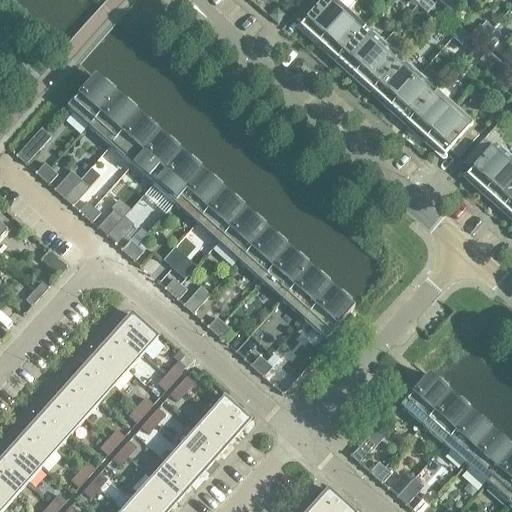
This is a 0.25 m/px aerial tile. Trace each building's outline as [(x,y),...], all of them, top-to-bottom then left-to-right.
[(348,11),(338,1),(339,0),(308,0),(296,14),(305,22),(299,28),(306,35),(308,39),(315,47),(348,11)] [(446,9),(452,3),(448,0),(436,0),(446,9)] [(446,9),(455,17),(461,10),(452,3),(446,9)] [(348,11),(315,47),(322,52),(329,55),(335,61),(364,29),(358,23),(360,21),(348,11)] [(452,39),(460,30),(451,21),(443,30),(452,39)] [(482,41),(488,35),(478,26),(472,32),(482,41)] [(364,29),(335,61),(342,67),(348,76),(351,79),(384,43),(372,32),(370,34),(364,29)] [(462,47),(470,38),(460,30),(452,39),(462,47)] [(482,41),(491,50),(497,43),(488,35),(482,41)] [(384,43),(351,79),(355,82),(364,87),(371,93),(400,61),(393,55),(395,53),(384,43)] [(496,62),(486,53),(478,62),(488,70),(496,62)] [(400,61),(371,93),(378,99),(382,106),(387,111),(420,75),(408,65),(406,67),(400,61)] [(420,75),(387,111),(392,116),(400,119),(407,125),(435,93),(429,87),(431,85),(420,75)] [(66,109),(88,128),(116,98),(93,78),(66,109)] [(435,93),(407,125),(413,131),(418,140),(422,144),(455,107),(444,97),(442,99),(435,93)] [(116,98),(88,128),(110,148),(137,117),(116,98)] [(455,107),(422,144),(430,149),(436,151),(443,158),(449,151),(457,159),(478,136),(469,129),(472,126),(465,119),(467,117),(455,107)] [(137,117),(110,148),(131,167),(159,136),(137,117)] [(159,136),(131,167),(153,186),(180,156),(159,136)] [(33,139),(16,158),(25,166),(42,147),(33,139)] [(491,149),(483,141),(462,164),(471,172),(465,178),(473,184),(477,192),(482,197),(511,162),(511,157),(503,150),(501,152),(494,146),(491,149)] [(180,156),(153,186),(174,206),(202,175),(180,156)] [(511,162),(482,197),(489,202),(495,204),(502,210),(511,198),(511,162)] [(41,181),(48,174),(41,168),(35,175),(41,181)] [(63,200),(80,181),(71,173),(54,192),(63,200)] [(41,181),(48,187),(54,179),(48,174),(41,181)] [(202,175),(174,206),(196,225),(223,194),(202,175)] [(63,200),(72,208),(89,190),(80,181),(63,200)] [(223,194),(196,225),(217,244),(245,214),(223,194)] [(511,198),(502,210),(508,216),(511,222),(511,198)] [(84,219),(91,212),(84,207),(78,214),(84,219)] [(84,219),(90,225),(97,218),(91,212),(84,219)] [(98,229),(107,237),(121,222),(112,214),(98,229)] [(266,233),(245,214),(217,244),(239,264),(266,233)] [(0,242),(13,228),(0,217),(0,242)] [(107,237),(117,246),(134,227),(124,218),(121,222),(107,237)] [(288,252),(266,233),(239,264),(260,283),(288,252)] [(121,252),(133,264),(140,257),(127,245),(121,252)] [(309,271),(288,252),(260,283),(282,302),(309,271)] [(68,269),(51,254),(43,263),(60,278),(68,269)] [(331,291),(309,271),(282,302),(303,321),(331,291)] [(41,299),(49,290),(42,284),(34,292),(41,299)] [(170,297),(176,290),(170,284),(164,291),(170,297)] [(200,289),(183,308),(192,316),(209,297),(200,289)] [(170,297),(177,303),(183,295),(176,290),(170,297)] [(353,311),(331,291),(303,321),(325,341),(353,311)] [(41,299),(34,292),(25,302),(32,309),(41,299)] [(130,316),(115,332),(142,356),(157,339),(130,316)] [(213,335),(219,328),(213,323),(207,330),(213,335)] [(213,335),(219,341),(226,334),(219,328),(213,335)] [(142,356),(115,332),(101,348),(128,372),(142,356)] [(128,372),(101,348),(87,365),(113,388),(128,372)] [(256,374),(262,367),(256,361),(250,368),(256,374)] [(113,388),(87,365),(72,381),(99,405),(113,388)] [(256,374),(262,380),(269,372),(262,367),(256,374)] [(181,374),(180,373),(174,368),(166,377),(173,384),(181,374)] [(173,384),(166,377),(157,387),(164,394),(173,384)] [(449,397),(427,377),(400,408),(422,428),(449,397)] [(177,387),(184,394),(192,385),(185,378),(177,387)] [(99,405),(72,381),(58,397),(84,421),(99,405)] [(177,387),(168,397),(175,403),(184,394),(177,387)] [(84,421),(58,397),(43,413),(70,437),(84,421)] [(471,416),(449,397),(422,428),(443,447),(471,416)] [(223,399),(208,415),(235,439),(250,422),(223,399)] [(153,407),(145,400),(137,410),(144,416),(153,407)] [(144,416),(137,410),(129,419),(136,425),(144,416)] [(148,419),(155,426),(163,416),(156,410),(148,419)] [(70,437),(43,413),(29,429),(55,453),(70,437)] [(235,439),(208,415),(194,431),(220,455),(235,439)] [(471,416),(443,447),(465,466),(492,436),(471,416)] [(148,419),(140,429),(147,435),(155,426),(148,419)] [(55,453),(29,429),(14,445),(41,469),(55,453)] [(220,455),(194,431),(179,447),(206,471),(220,455)] [(124,439),(117,432),(108,442),(115,448),(124,439)] [(511,456),(511,453),(492,436),(465,466),(486,485),(511,456)] [(349,457),(359,466),(376,447),(366,438),(349,457)] [(115,448),(108,442),(100,451),(107,458),(115,448)] [(119,452),(126,458),(135,448),(128,442),(119,452)] [(41,469),(14,445),(0,461),(26,485),(41,469)] [(206,471),(179,447),(165,463),(191,487),(206,471)] [(119,452),(111,461),(118,467),(126,458),(119,452)] [(511,456),(486,485),(508,505),(511,499),(511,456)] [(26,485),(0,461),(0,490),(12,501),(26,485)] [(191,487),(165,463),(150,480),(177,503),(191,487)] [(377,464),(368,474),(375,480),(384,470),(377,464)] [(95,471),(88,465),(79,474),(86,481),(95,471)] [(384,470),(375,480),(381,486),(390,476),(384,470)] [(86,481),(79,474),(70,484),(78,490),(86,481)] [(90,484),(97,490),(106,481),(99,475),(90,484)] [(169,511),(177,503),(150,480),(136,496),(154,511),(169,511)] [(413,480),(396,499),(405,508),(422,489),(413,480)] [(90,484),(82,494),(89,500),(97,490),(90,484)] [(0,511),(1,511),(12,501),(0,490),(0,511)] [(350,511),(327,491),(312,508),(316,511),(350,511)] [(154,511),(136,496),(121,511),(154,511)] [(58,511),(66,504),(58,497),(50,506),(56,511),(58,511)] [(423,511),(427,508),(420,503),(411,511),(423,511)]
